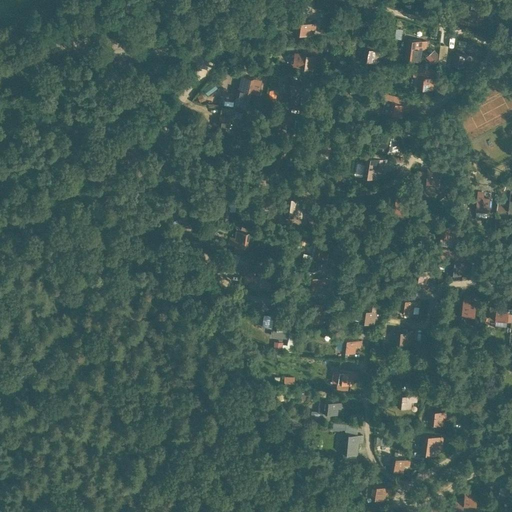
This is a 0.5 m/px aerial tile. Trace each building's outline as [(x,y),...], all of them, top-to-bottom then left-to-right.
[(467,15),(460,14),(459,21),(470,22),(470,21),(480,23),(482,11),(468,9),(467,15)] [(348,19),(348,31),(362,31),(362,24),(366,24),(366,18),(348,19)] [(295,33),(309,35),(310,29),(314,29),(315,23),(297,21),(295,33)] [(408,38),(407,50),(406,59),(419,61),(421,46),(425,47),(426,41),(408,38)] [(295,65),(300,66),(314,68),(315,61),(319,62),(320,56),(307,54),(307,47),(303,47),(302,54),(296,53),(295,65)] [(363,60),(376,61),(377,55),(382,56),(382,50),(364,47),(363,60)] [(434,50),(426,57),(432,64),(438,60),(438,54),(434,50)] [(453,64),(467,67),(468,61),(472,61),(473,55),(455,52),(453,64)] [(418,86),(431,88),(432,82),(437,83),(438,77),(420,74),(418,86)] [(254,78),(241,75),(238,89),(234,88),(232,94),(250,98),(254,78)] [(346,89),(360,91),(361,85),(365,85),(366,79),(348,77),(346,89)] [(285,95),(299,97),(300,91),(304,92),(305,86),(287,83),(285,95)] [(409,105),(391,101),(388,113),(391,114),(390,118),(398,120),(399,116),(402,116),(403,110),(407,111),(409,105)] [(333,119),(347,121),(348,115),(352,116),(353,110),(335,107),(333,119)] [(219,119),(215,119),(214,125),(220,126),(220,132),(240,134),(242,120),(233,119),(234,115),(220,113),(219,119)] [(274,125),(288,127),(288,121),(293,121),(293,115),(275,113),(274,125)] [(387,135),(379,134),(377,146),(385,147),(398,149),(399,143),(403,144),(404,138),(387,135)] [(316,150),(330,151),(330,145),(335,145),(335,139),(317,137),(316,150)] [(363,176),(377,178),(378,172),(382,172),(384,159),(366,156),(363,176)] [(425,185),(437,186),(439,172),(433,172),(433,167),(427,167),(425,185)] [(475,210),(488,212),(489,198),(483,198),(484,193),(478,192),(475,210)] [(498,197),(496,209),(508,210),(511,210),(511,192),(510,192),(509,200),(504,200),(504,197),(498,197)] [(393,214),(405,215),(407,202),(401,201),(402,196),(396,196),(393,214)] [(211,217),(233,219),(236,201),(231,200),(231,199),(217,198),(217,204),(212,203),(211,217)] [(285,215),(298,217),(299,210),(303,211),(304,205),(286,203),(285,215)] [(360,228),(372,229),(373,215),(367,215),(367,211),(361,210),(360,228)] [(440,236),(454,238),(454,232),(459,232),(459,226),(453,226),(453,222),(445,221),(445,224),(441,224),(440,236)] [(205,231),(204,234),(206,237),(209,238),(212,236),(213,233),(211,230),(208,229),(205,231)] [(230,242),(248,245),(250,233),(236,230),(235,237),(231,236),(230,242)] [(314,236),(310,255),(327,258),(328,252),(332,253),(334,247),(330,246),(331,239),(314,236)] [(240,273),(258,275),(259,257),(246,255),(245,267),(240,267),(240,273)] [(468,262),(458,261),(458,258),(453,258),(453,260),(450,260),(449,272),(462,274),(463,268),(467,268),(468,262)] [(413,280),(427,283),(428,276),(432,277),(433,271),(416,268),(413,280)] [(307,287),(321,289),(322,283),(326,284),(327,278),(309,275),(307,287)] [(462,311),(461,315),(473,317),(475,303),(469,302),(470,298),(464,297),(462,307),(460,307),(459,311),(462,311)] [(399,310),(413,312),(414,306),(418,306),(419,300),(401,298),(399,310)] [(362,309),(360,321),(374,323),(375,317),(379,317),(381,303),(366,301),(365,309),(362,309)] [(496,302),(495,320),(511,321),(511,308),(502,307),(502,303),(496,302)] [(308,320),(321,322),(322,316),(326,316),(327,310),(309,308),(308,320)] [(264,314),(262,326),(272,327),(271,335),(288,338),(290,330),(286,329),(287,323),(291,324),(292,318),(264,314)] [(414,332),(396,330),(395,342),(409,343),(410,337),(414,338),(414,332)] [(341,350),(355,352),(356,346),(360,346),(361,340),(343,338),(341,350)] [(397,356),(395,374),(409,375),(410,369),(414,369),(415,363),(410,363),(411,357),(397,356)] [(339,369),(337,387),(348,388),(349,383),(351,384),(352,377),(356,378),(357,372),(347,371),(339,369)] [(397,406),(411,407),(411,401),(416,401),(416,395),(398,393),(397,406)] [(331,413),(337,414),(338,407),(342,408),(343,402),(325,400),(323,412),(331,413)] [(311,410),(310,418),(330,421),(331,414),(331,413),(323,412),(311,410)] [(429,422),(443,423),(444,417),(448,418),(449,412),(431,410),(429,422)] [(333,422),(332,430),(342,431),(342,429),(345,429),(345,425),(345,424),(333,422)] [(343,445),(343,453),(356,454),(358,440),(362,441),(362,435),(358,434),(344,433),(343,445)] [(424,434),(422,452),(435,454),(436,448),(440,449),(442,437),(424,434)] [(389,468),(403,471),(404,465),(408,465),(409,459),(401,458),(398,457),(394,456),(392,456),(389,468)] [(511,484),(506,483),(506,478),(500,478),(498,495),(510,497),(511,484)] [(371,497),(384,499),(385,493),(389,493),(390,487),(372,484),(371,497)] [(471,492),(471,488),(465,488),(463,506),(476,507),(477,493),(471,492)]
